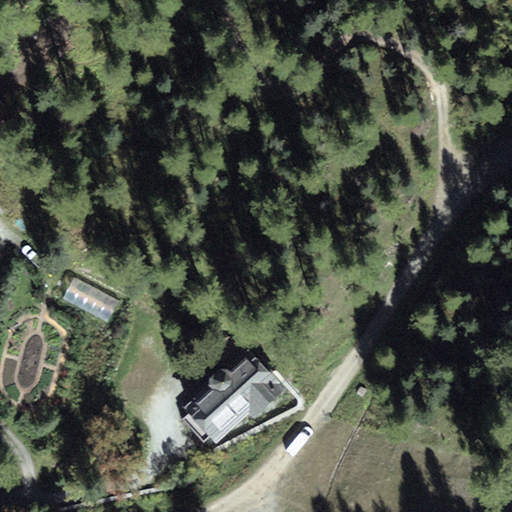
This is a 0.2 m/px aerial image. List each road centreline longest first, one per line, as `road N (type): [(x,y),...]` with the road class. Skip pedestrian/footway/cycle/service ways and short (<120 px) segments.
road 1 (track): [(218,511),(266,477),(315,421),(472,180)]
road 2 (track): [(472,180),(449,158),(437,76),(402,46),(376,35),(345,39),(301,84),(284,90)]
